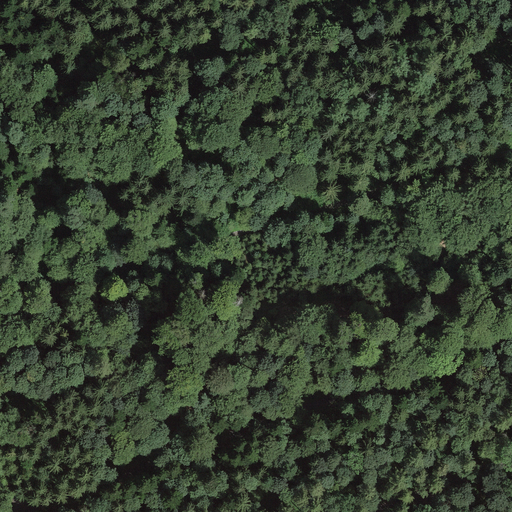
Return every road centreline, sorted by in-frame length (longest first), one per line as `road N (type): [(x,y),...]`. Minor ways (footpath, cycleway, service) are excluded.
road 1 (track): [(511,150),(0,309)]
road 2 (track): [(511,332),(20,511)]
